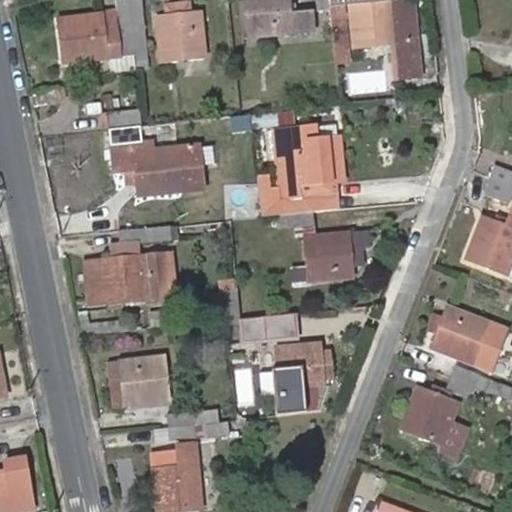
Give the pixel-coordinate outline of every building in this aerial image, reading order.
[(132,26),(129,0),(116,2),(117,11),(60,16),(63,62),(108,56),(134,53),(132,26)] [(143,0),(134,0),(129,0),(132,26),(134,53),(136,71),(149,69),(146,23),(143,0)] [(245,0),(249,37),(315,29),(313,12),(292,13),(290,0),(245,0)] [(331,5),(330,0),(316,0),(318,11),(331,10),(331,5)] [(352,48),(390,45),(394,79),(413,77),(404,0),(330,0),(331,5),(348,3),(352,48)] [(156,17),(159,61),(205,56),(201,12),(190,14),(188,4),(165,6),(166,15),(156,17)] [(136,71),(134,53),(108,56),(110,74),(136,71)] [(61,88),(32,94),(34,108),(63,101),(61,88)] [(106,113),(108,129),(134,126),(142,126),(140,110),(106,113)] [(291,111),(251,115),(254,129),(293,125),(291,111)] [(224,124),(206,126),(207,139),(253,133),(254,129),(251,115),(223,118),(224,124)] [(137,197),(202,189),(197,145),(154,150),(153,141),(136,143),(134,126),(108,129),(112,154),(114,173),(123,171),(134,170),(136,185),(137,197)] [(345,181),(341,137),(318,139),(317,126),(278,131),(286,202),(311,200),(311,195),(331,193),(330,184),(345,181)] [(279,202),(286,202),(278,131),(272,131),(278,188),(279,202)] [(511,175),(495,168),(490,179),(511,187),(511,175)] [(134,170),(123,171),(124,186),(136,185),(134,170)] [(288,214),(313,212),(312,199),(311,200),(286,202),(279,202),(278,188),(269,189),(268,177),(258,178),(262,217),(288,214)] [(511,187),(490,179),(484,196),(508,205),(510,201),(511,201),(511,187)] [(338,197),(312,199),(313,212),(339,210),(338,197)] [(169,212),(144,214),(146,228),(170,225),(169,212)] [(315,225),(313,212),(288,214),(289,228),(294,228),(308,226),(314,225),(315,225)] [(120,230),(146,228),(144,214),(119,216),(120,230)] [(511,216),(508,226),(483,216),(466,258),(508,275),(511,277),(511,216)] [(170,225),(146,228),(147,240),(171,238),(170,225)] [(308,226),(294,228),(296,239),(304,238),(315,237),(314,225),(308,226)] [(147,240),(146,228),(120,230),(122,243),(110,244),(111,257),(136,254),(139,254),(138,242),(147,240)] [(315,237),(304,238),(306,268),(293,269),(294,284),(308,284),(354,278),(352,269),(365,267),(363,252),(373,251),(371,233),(349,233),(315,237)] [(164,254),(147,253),(139,254),(136,254),(111,257),(102,258),(106,302),(151,299),(169,299),(164,254)] [(170,253),(164,254),(169,299),(175,298),(170,253)] [(106,302),(102,258),(84,260),(88,304),(106,302)] [(217,323),(241,321),(240,297),(215,298),(217,323)] [(500,326),(491,323),(448,306),(443,319),(433,316),(426,333),(436,337),(431,350),(474,366),(484,340),(495,343),(500,326)] [(86,309),(77,310),(83,337),(125,333),(124,320),(88,324),(86,309)] [(288,326),(264,328),(241,330),(243,344),(265,344),(291,341),(288,326)] [(322,390),(318,343),(273,348),(278,394),(278,419),(302,416),(300,391),(322,390)] [(125,405),(171,401),(166,356),(122,360),(107,361),(111,407),(125,405)] [(450,364),(449,365),(446,376),(452,378),(457,366),(450,364)] [(452,378),(475,387),(479,375),(457,366),(452,378)] [(511,391),(511,387),(479,375),(475,387),(480,389),(509,400),(511,391)] [(469,400),(475,387),(452,378),(446,391),(469,400)] [(480,389),(475,387),(469,400),(474,403),(480,389)] [(400,431),(442,447),(458,405),(416,389),(400,431)] [(509,400),(480,389),(474,403),(503,414),(509,400)] [(217,411),(196,413),(169,414),(170,428),(196,425),(206,425),(209,426),(218,425),(217,411)] [(209,426),(211,440),(228,438),(227,424),(218,425),(209,426)] [(206,425),(196,425),(170,428),(170,442),(206,439),(206,425)] [(180,511),(203,510),(197,444),(178,445),(180,464),(163,466),(153,467),(157,511),(180,511)] [(180,464),(179,457),(163,458),(163,466),(180,464)] [(0,477),(0,497),(13,495),(8,476),(0,477)] [(405,511),(384,503),(380,511),(405,511)]
